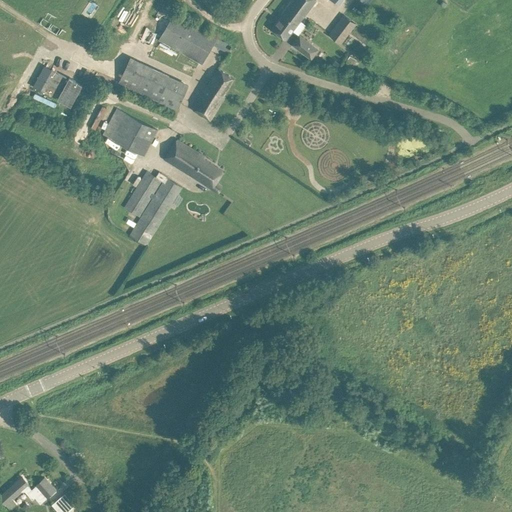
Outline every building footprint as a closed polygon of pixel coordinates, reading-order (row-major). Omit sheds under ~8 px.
[(306,24),(300,20),(315,0),(292,0),(272,28),(286,38),(292,30),(298,34),(306,24)] [(159,8),(147,29),(181,50),(181,51),(206,66),(218,46),(193,31),(192,32),(185,27),(186,24),(159,8)] [(328,34),(341,44),(356,23),(344,14),(328,34)] [(292,44),(311,58),(318,49),(300,35),(292,44)] [(343,66),(350,70),(356,59),(350,55),(343,66)] [(207,87),(206,86),(192,108),(210,120),(225,95),(224,95),(235,78),(218,68),(207,87)] [(69,76),(67,80),(65,80),(67,78),(52,70),(41,90),(56,98),(64,82),(66,83),(57,98),(71,105),(83,83),(69,76)] [(123,70),(116,86),(178,111),(184,95),(123,70)] [(89,126),(94,128),(105,108),(100,106),(89,126)] [(103,134),(144,155),(157,129),(117,108),(103,134)] [(204,157),(205,156),(177,139),(164,158),(189,173),(218,192),(222,186),(215,182),(223,170),(204,157)] [(166,176),(159,171),(156,176),(147,170),(124,207),(139,216),(162,179),(163,180),(130,235),(147,245),(182,186),(166,176)] [(46,497),(55,489),(45,477),(36,485),(32,489),(28,484),(22,477),(0,496),(11,509),(18,503),(14,499),(24,489),(33,499),(41,492),(46,497)] [(63,492),(51,503),(58,511),(66,511),(75,504),(63,492)]
